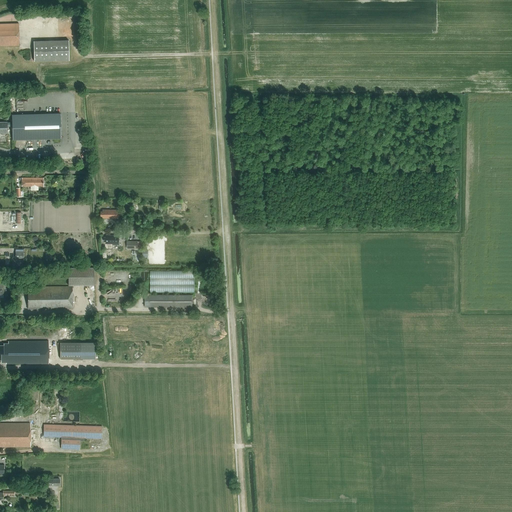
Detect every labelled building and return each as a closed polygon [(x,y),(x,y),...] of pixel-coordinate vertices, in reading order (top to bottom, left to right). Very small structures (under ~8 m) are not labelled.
[(0,45),(19,45),(19,23),(0,23),(0,45)] [(69,60),(69,41),(34,42),(34,61),(69,60)] [(12,122),(10,122),(10,127),(12,127),(13,140),(61,139),(60,113),(12,115),(12,122)] [(0,132),(8,133),(7,127),(10,127),(10,122),(7,122),(0,122),(0,132)] [(43,186),(43,178),(22,178),(22,186),(43,186)] [(119,218),(119,211),(112,211),(112,210),(103,210),(103,212),(101,212),(101,216),(103,216),(103,218),(112,218),(112,217),(116,217),(116,218),(119,218)] [(119,244),(119,235),(106,235),(106,237),(104,237),(104,242),(106,242),(106,244),(119,244)] [(68,268),(68,286),(94,285),(93,268),(68,268)] [(151,292),(195,292),(195,272),(171,272),(171,270),(151,270),(151,292)] [(0,293),(4,294),(3,286),(9,286),(8,282),(3,282),(0,282),(0,293)] [(40,309),(73,309),(73,286),(27,287),(28,309),(40,309)] [(192,307),(192,295),(145,295),(145,307),(192,307)] [(6,364),(49,364),(49,341),(8,341),(8,343),(4,344),(4,345),(0,345),(0,359),(1,360),(1,363),(6,363),(6,364)] [(60,359),(77,359),(77,342),(60,343),(60,359)] [(77,342),(77,359),(95,359),(95,342),(77,342)] [(0,446),(30,446),(30,423),(0,423),(0,446)] [(101,438),(102,426),(44,424),(44,437),(62,437),(61,449),(79,449),(80,441),(84,441),(84,438),(101,438)] [(0,499),(3,500),(3,495),(14,495),(14,491),(3,491),(3,492),(0,492),(0,499)]
